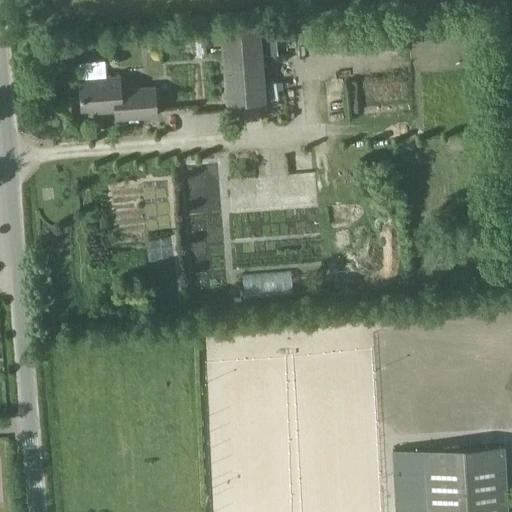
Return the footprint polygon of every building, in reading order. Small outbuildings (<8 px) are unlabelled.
[(229,102),(265,99),(262,54),(276,53),(273,21),(223,25),(229,102)] [(187,37),(157,44),(164,76),(194,70),(187,37)] [(122,89),(121,76),(81,79),(83,109),(109,107),(109,111),(117,111),(118,119),(158,116),(156,87),(122,89)] [(247,199),(228,200),(228,209),(248,208),(247,199)] [(396,511),(507,511),(504,446),(393,452),(396,511)]
